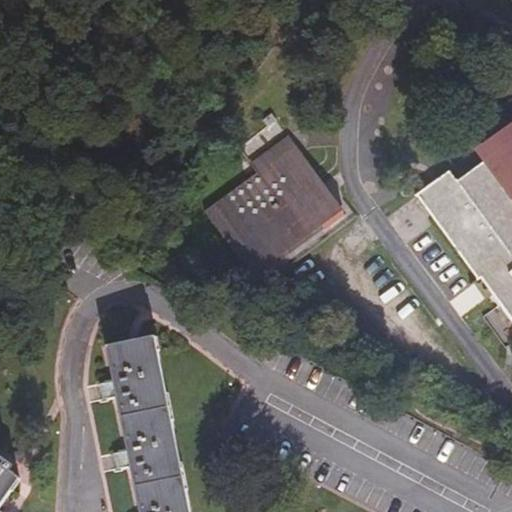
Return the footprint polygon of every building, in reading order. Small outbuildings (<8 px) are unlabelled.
[(454,158),(420,182),(499,292),(511,310),(511,116),(486,134),(493,146),(462,168),(454,158)] [(280,251),(274,243),(326,210),(329,214),(347,203),(298,128),(278,142),(282,150),(264,163),(259,157),(211,189),(261,263),(280,251)] [(511,329),(511,310),(499,292),(481,304),(504,336),(511,329)] [(191,511),(157,329),(108,337),(115,370),(105,372),(109,390),(119,388),(128,437),(119,439),(122,457),(131,456),(140,508),(131,509),(131,511),(191,511)] [(0,503),(17,480),(0,467),(0,503)]
